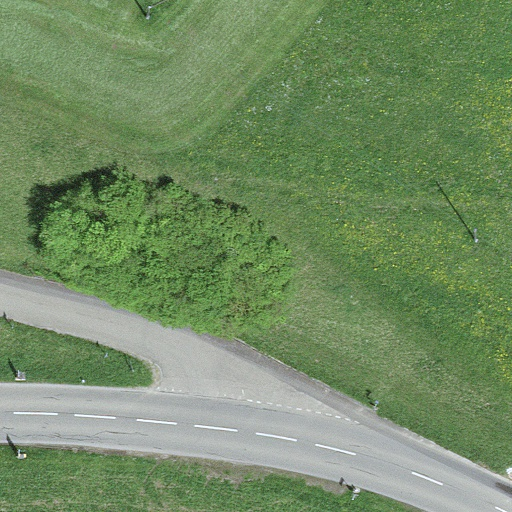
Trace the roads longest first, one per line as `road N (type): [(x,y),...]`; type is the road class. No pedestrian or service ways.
road 1 (residential): [(255,432),(202,365),(0,292)]
road 2 (secondary): [(502,511),(363,453),(255,432)]
road 3 (secondary): [(255,432),(0,411)]
